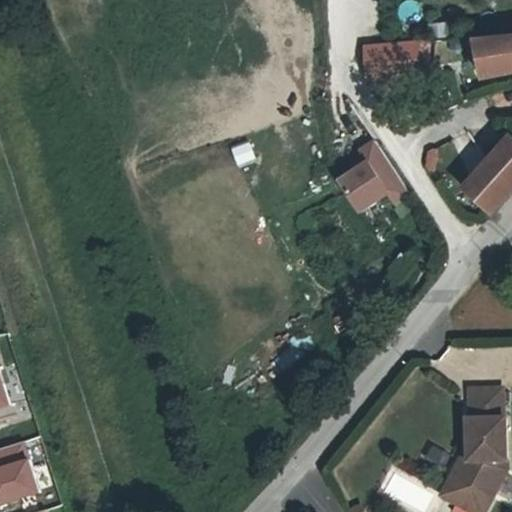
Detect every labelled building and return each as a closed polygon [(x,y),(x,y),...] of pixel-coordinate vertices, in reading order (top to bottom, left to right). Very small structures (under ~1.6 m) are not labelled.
[(511,23),(475,28),(483,69),(511,64),(511,23)] [(351,39),(354,64),(392,58),(389,36),(351,39)] [(249,137),(229,144),(235,164),(255,157),(249,137)] [(411,194),(376,141),(362,151),(366,157),(369,163),(357,171),(341,181),(362,212),(389,194),(396,204),(411,194)] [(511,186),(511,159),(497,148),(454,202),(482,225),(511,186)] [(357,171),(369,163),(366,157),(354,165),(357,171)] [(416,264),(402,254),(390,269),(404,280),(416,264)] [(469,419),(470,445),(471,460),(460,479),(493,497),(509,469),(507,418),(504,418),(504,388),(471,389),(472,419),(469,419)] [(0,503),(36,493),(35,492),(21,445),(0,451),(0,503)] [(471,460),(470,445),(454,475),(460,479),(471,460)] [(460,479),(454,475),(443,495),(450,498),(460,479)] [(484,511),(493,497),(460,479),(450,498),(474,511),(484,511)] [(339,502),(344,511),(357,511),(362,509),(354,494),(339,502)]
